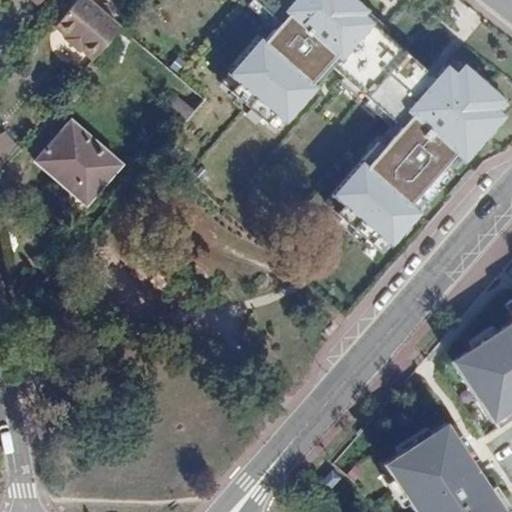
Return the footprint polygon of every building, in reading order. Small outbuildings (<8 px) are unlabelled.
[(114,32),(119,27),(87,0),(74,0),(52,24),(64,36),(63,38),(77,50),(78,48),(90,59),(106,41),(114,32)] [(257,0),(282,21),(235,74),(289,125),(320,89),(315,85),(333,64),(403,123),(339,196),(402,251),(511,123),(511,118),(509,116),(511,111),(511,99),(475,68),(468,75),(455,63),(443,77),(374,17),(377,13),(361,0),(257,0)] [(114,32),(106,41),(119,53),(124,43),(114,32)] [(116,163),(68,121),(33,159),(80,201),(116,163)] [(34,265),(45,276),(65,253),(54,241),(34,265)] [(511,304),(510,301),(503,306),(511,319),(511,322),(450,363),(490,423),(511,408),(511,304)] [(501,511),(441,426),(381,467),(411,511),(501,511)] [(345,477),(333,467),(321,482),(333,492),(345,477)]
